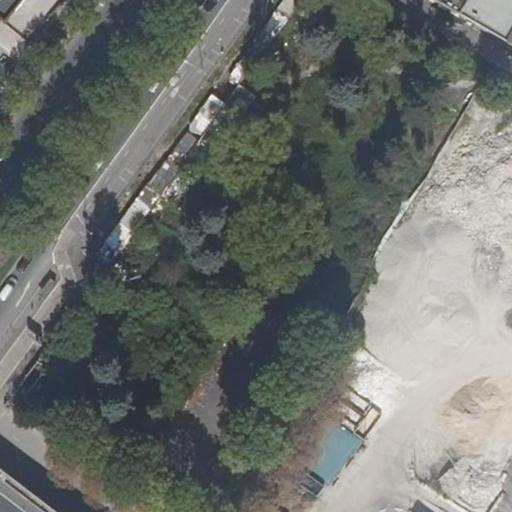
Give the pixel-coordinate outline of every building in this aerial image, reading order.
[(0,0),(0,17),(6,22),(21,0),(0,0)] [(511,0),(432,0),(511,46),(511,0)] [(219,146),(202,133),(177,168),(195,181),(219,146)] [(334,486),(361,438),(330,420),(303,469),(334,486)] [(154,484),(143,501),(159,511),(161,511),(172,497),(154,484)] [(511,511),(511,486),(495,511),(511,511)]
